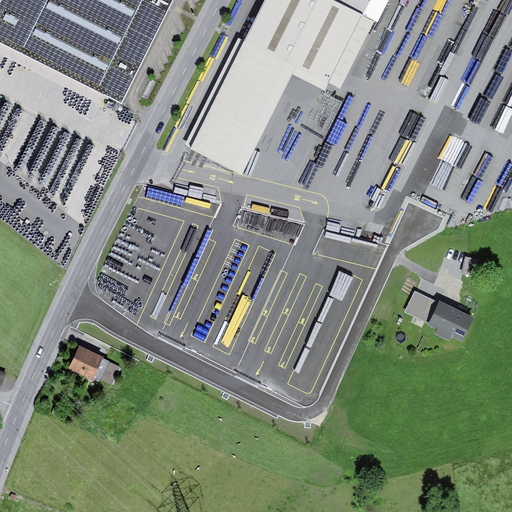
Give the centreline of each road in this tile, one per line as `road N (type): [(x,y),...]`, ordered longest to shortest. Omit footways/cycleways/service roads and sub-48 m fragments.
road 1 (residential): [(127,183),(373,245),(457,287)]
road 2 (secondary): [(127,183),(19,406)]
road 3 (secondary): [(219,0),(127,183)]
road 4 (unknown): [(140,157),(81,115),(0,84)]
